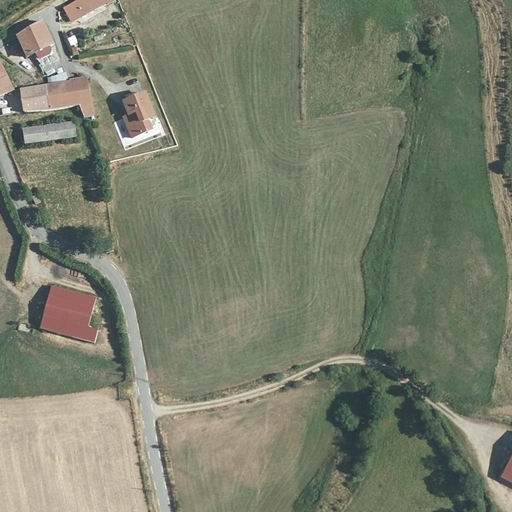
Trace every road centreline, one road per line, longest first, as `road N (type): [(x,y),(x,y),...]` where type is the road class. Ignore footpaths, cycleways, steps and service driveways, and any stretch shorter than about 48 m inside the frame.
road 1 (unclassified): [(160,511),(115,274),(38,233)]
road 2 (track): [(147,411),(225,401),(350,357),(379,363),(428,398)]
